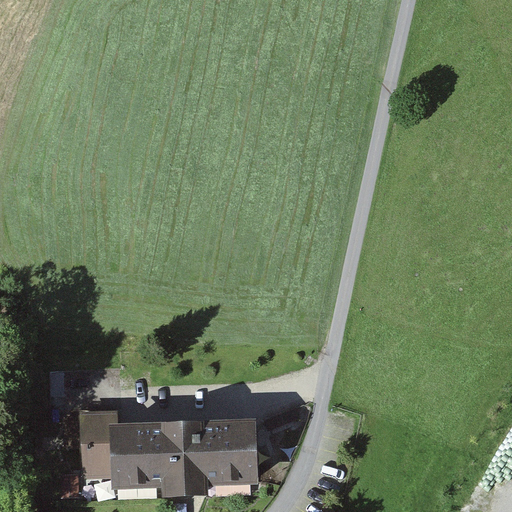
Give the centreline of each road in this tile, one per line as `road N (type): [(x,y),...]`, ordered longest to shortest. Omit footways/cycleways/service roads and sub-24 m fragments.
road 1 (unclassified): [(409,0),(328,380)]
road 2 (residential): [(328,380),(304,475),(284,511)]
